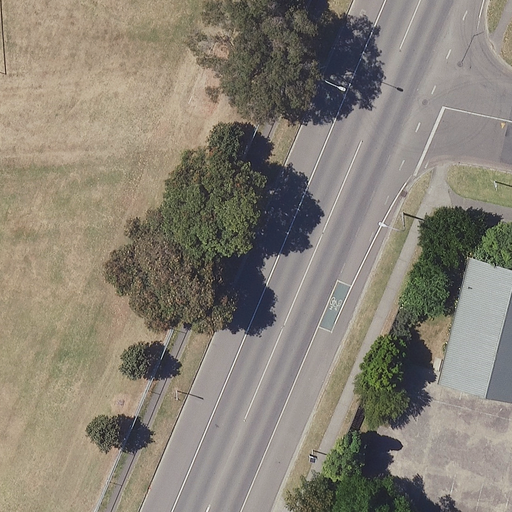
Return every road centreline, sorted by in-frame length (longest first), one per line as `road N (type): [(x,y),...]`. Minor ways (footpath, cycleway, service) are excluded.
road 1 (secondary): [(379,93),(204,511)]
road 2 (residential): [(379,93),(511,121)]
